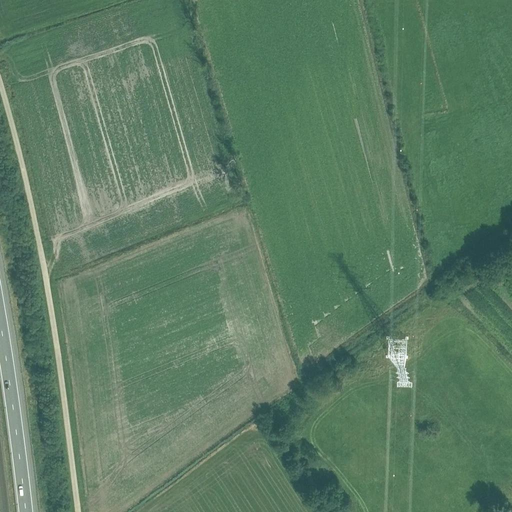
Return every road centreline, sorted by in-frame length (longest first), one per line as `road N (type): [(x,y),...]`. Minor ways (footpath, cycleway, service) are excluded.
road 1 (unclassified): [(77,511),(47,294),(0,79)]
road 2 (motorway): [(25,511),(0,322)]
